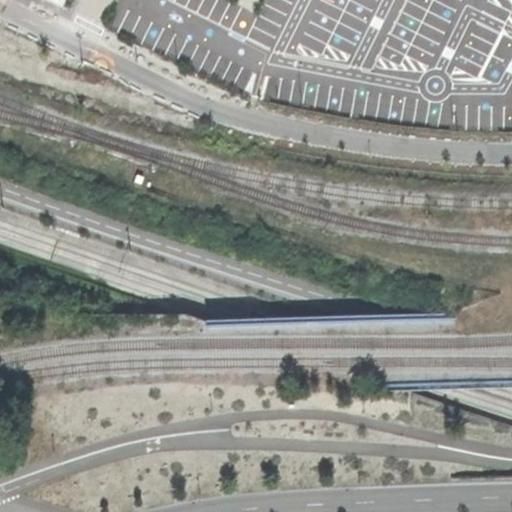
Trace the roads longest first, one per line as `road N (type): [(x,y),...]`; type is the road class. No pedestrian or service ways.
road 1 (unclassified): [(511,152),(450,152),(320,133),(203,102),(0,3)]
road 2 (primary): [(511,498),(255,511)]
